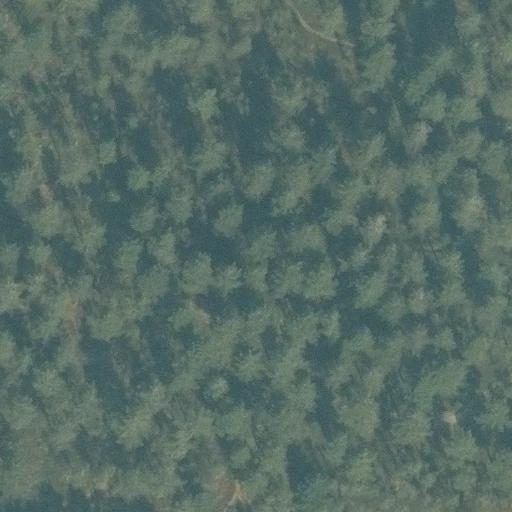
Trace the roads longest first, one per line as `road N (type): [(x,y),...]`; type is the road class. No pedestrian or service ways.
road 1 (track): [(0,117),(63,166),(157,298),(270,371),(229,511)]
road 2 (track): [(270,371),(289,322),(377,199),(421,0)]
